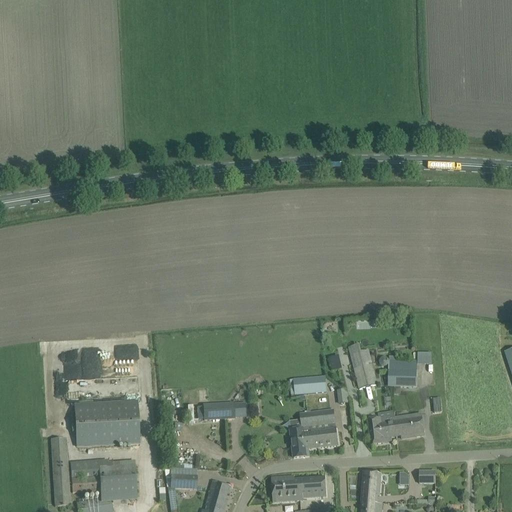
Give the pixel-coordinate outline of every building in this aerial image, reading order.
[(359,346),(349,349),(360,391),(377,386),(368,351),(361,353),(359,346)] [(417,362),(388,361),(388,388),(394,388),(401,388),(417,388),(417,362)] [(324,377),(294,381),(296,395),(325,392),(324,377)] [(338,404),(348,403),(347,390),(337,391),(338,404)] [(441,398),(433,398),(434,413),(441,413),(441,398)] [(76,449),(140,445),(138,402),(74,405),(76,449)] [(232,404),(204,406),(205,420),(233,418),(232,404)] [(45,424),(57,423),(57,413),(45,414),(45,424)] [(291,432),(293,449),(294,459),(310,457),(309,456),(309,452),(308,451),(311,451),(339,447),(338,442),(338,437),(335,413),(306,416),(300,417),(301,421),(302,431),(291,432)] [(424,437),(422,420),(421,415),(394,419),(396,437),(401,436),(402,440),(424,437)] [(385,443),(392,442),(391,438),(396,437),(394,419),(380,421),(379,420),(368,422),(371,446),(385,445),(385,443)] [(54,508),(70,507),(66,439),(50,440),(54,508)] [(70,466),(72,494),(100,492),(100,500),(76,504),(77,511),(111,511),(110,504),(136,502),(134,462),(99,464),(99,463),(70,466)] [(380,497),(382,474),(363,473),(361,504),(376,504),(376,503),(377,497),(380,497)] [(420,473),(420,485),(436,485),(436,473),(420,473)] [(405,475),(400,475),(400,487),(408,487),(408,478),(405,475)] [(197,492),(197,477),(171,476),(170,490),(197,492)] [(294,479),(294,477),(271,479),(273,504),(300,502),(298,479),(294,479)] [(303,500),(327,498),(325,478),(298,479),(300,502),(303,502),(303,500)] [(221,484),(214,482),(203,511),(223,511),(227,502),(225,501),(227,495),(228,496),(231,488),(221,484)] [(381,511),(382,503),(376,503),(376,504),(361,504),(360,511),(381,511)]
